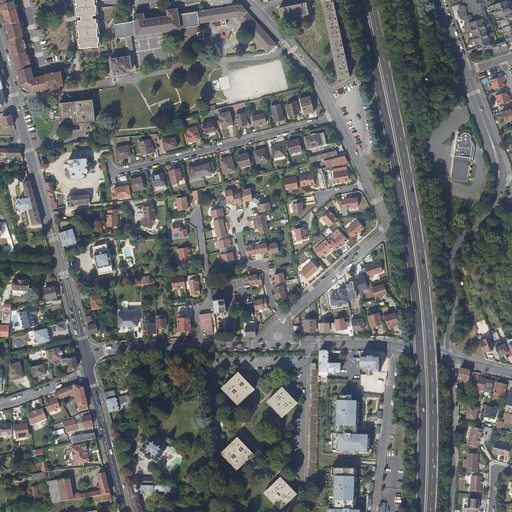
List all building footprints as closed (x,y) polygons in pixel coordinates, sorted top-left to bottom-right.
[(24,88),(26,89),(31,93),(36,92),(37,93),(40,92),(40,89),(43,89),(43,92),(49,91),(48,90),(56,88),(56,86),(59,85),(59,88),(64,87),(64,82),(64,81),(62,74),(46,76),(46,78),(38,79),(37,81),(33,79),(34,78),(33,75),(32,69),(30,69),(28,62),(26,62),(25,59),(27,59),(26,54),(23,45),(21,46),(21,43),(23,42),(22,38),(24,37),(22,32),(19,32),(19,30),(22,29),(20,25),(18,25),(17,23),(20,22),(19,17),(16,18),(15,15),(18,14),(17,9),(14,10),(13,7),(16,7),(15,2),(13,2),(12,0),(0,0),(0,5),(1,6),(5,21),(3,21),(4,26),(6,25),(10,40),(8,41),(12,57),(13,57),(17,73),(18,72),(20,78),(22,78),(23,81),(21,81),(21,85),(23,84),(24,88)] [(75,0),(76,7),(74,7),(74,13),(76,13),(76,17),(80,17),(80,19),(80,21),(77,21),(77,25),(75,25),(75,31),(77,31),(78,39),(76,39),(76,45),(78,45),(78,49),(97,48),(97,44),(99,44),(99,38),(97,38),(96,30),(98,30),(98,24),(96,24),(96,20),(92,20),(92,16),(95,16),(95,12),(97,12),(97,6),(95,6),(94,0),(75,0)] [(206,0),(207,0),(206,1),(210,5),(215,5),(215,9),(223,7),(223,4),(231,2),(231,0),(174,0),(176,3),(195,0),(206,0)] [(347,76),(330,0),(319,0),(335,79),(347,76)] [(507,0),(500,3),(503,12),(504,12),(511,9),(511,5),(509,7),(507,0)] [(307,14),(305,2),(279,8),(281,19),(297,16),(307,14)] [(498,14),(503,12),(500,3),(494,5),(496,11),(491,13),(491,15),(498,14)] [(241,5),(223,7),(215,9),(197,12),(177,15),(176,10),(167,11),(168,17),(163,17),(163,14),(147,17),(148,20),(143,20),(142,16),(132,17),(133,22),(113,25),(115,38),(126,36),(130,35),(135,34),(135,35),(179,28),(180,27),(198,24),(198,23),(236,17),(267,52),(268,53),(277,46),(241,5)] [(495,24),(501,22),(507,21),(504,12),(503,12),(498,14),(500,20),(494,22),(495,24)] [(480,19),(475,21),(478,30),(485,28),(490,27),(489,24),(484,25),(482,19),(480,19)] [(503,32),(510,30),(511,30),(508,20),(507,21),(501,22),(503,29),(498,31),(499,33),(503,32)] [(475,21),(473,22),(466,24),(464,24),(466,31),(460,33),(461,36),(472,32),(478,30),(475,21)] [(485,28),(478,30),(481,39),(488,37),(493,36),(492,33),(487,34),(485,28)] [(475,42),(481,39),(478,30),(472,32),(474,39),(469,40),(470,43),(475,42)] [(501,43),(510,40),(511,40),(511,39),(511,35),(510,30),(503,32),(505,38),(500,40),(501,43)] [(132,69),(132,72),(136,71),(130,35),(126,36),(130,55),(132,69)] [(488,37),(481,39),(484,49),(487,48),(496,45),(495,42),(490,43),(488,37)] [(481,39),(475,42),(477,48),(467,51),(468,54),(484,49),(481,39)] [(501,43),(499,44),(501,53),(508,51),(506,44),(511,42),(510,40),(501,43)] [(499,44),(496,45),(487,48),(488,50),(493,48),(495,55),(501,53),(499,44)] [(132,69),(130,55),(110,59),(111,68),(112,68),(113,76),(127,73),(127,70),(132,69)] [(504,80),(503,76),(490,80),(492,90),(503,86),(504,86),(503,82),(502,80),(504,80)] [(507,96),(506,92),(505,92),(494,96),(497,105),(499,105),(510,101),(509,97),(507,98),(507,96)] [(314,111),(310,97),(300,99),(304,114),(314,111)] [(95,121),(94,100),(84,101),(80,102),(68,103),(68,102),(66,102),(66,103),(61,104),(62,112),(62,117),(62,118),(63,125),(80,123),(95,121)] [(299,113),(297,103),(287,105),(289,115),(294,114),(294,115),(296,115),(295,114),(299,113)] [(284,120),(280,105),(272,107),(275,122),(284,120)] [(504,122),(511,120),(508,110),(501,112),(504,122)] [(232,124),(229,112),(219,114),(222,127),(232,124)] [(248,125),(245,113),(236,115),(239,127),(248,125)] [(267,122),(265,113),(253,116),(255,125),(259,124),(263,123),(267,122)] [(13,124),(10,114),(1,117),(4,127),(13,124)] [(217,131),(214,121),(203,123),(205,134),(217,131)] [(200,139),(197,127),(187,129),(190,140),(196,139),(196,140),(200,139)] [(325,144),(322,132),(303,136),(306,148),(325,144)] [(468,133),(464,132),(461,134),(461,136),(457,136),(451,179),(464,181),(467,179),(467,177),(471,174),(468,171),(472,169),(469,166),(472,163),(470,160),(470,159),(472,142),(471,140),(471,136),(468,133)] [(177,147),(175,137),(163,140),(165,150),(177,147)] [(302,150),(299,138),(287,141),(290,153),(302,150)] [(151,144),(150,139),(139,142),(142,155),(155,152),(153,144),(151,144)] [(285,155),(282,144),(270,147),(273,158),(285,155)] [(131,157),(128,146),(117,149),(119,158),(124,157),(125,158),(131,157)] [(19,149),(14,148),(0,148),(0,160),(7,161),(7,160),(23,160),(21,154),(20,150),(19,149)] [(268,161),(265,149),(254,151),(257,163),(268,161)] [(250,164),(247,153),(236,155),(239,167),(250,164)] [(310,162),(317,160),(325,158),(324,153),(309,157),(310,162)] [(326,158),(325,158),(317,160),(319,169),(321,168),(347,162),(343,153),(336,155),(326,158)] [(88,162),(87,157),(69,159),(69,163),(68,163),(68,169),(69,169),(70,175),(71,175),(71,179),(86,178),(85,174),(89,173),(88,162)] [(223,173),(232,171),(234,170),(232,164),(231,157),(220,159),(223,173)] [(212,161),(200,164),(203,175),(215,172),(212,161)] [(203,175),(200,164),(188,167),(190,178),(203,175)] [(182,179),(180,168),(169,171),(172,185),(177,184),(176,180),(182,179)] [(349,180),(347,170),(333,172),(335,183),(349,180)] [(165,184),(162,172),(151,174),(153,186),(161,184),(161,185),(165,184)] [(315,184),(313,173),(299,175),(301,185),(309,183),(310,185),(315,184)] [(17,204),(18,207),(20,208),(21,208),(22,210),(28,209),(33,224),(41,223),(37,207),(34,199),(29,181),(27,175),(24,176),(25,181),(23,182),(26,196),(19,198),(19,200),(18,203),(17,204)] [(298,188),(296,176),(284,179),(286,189),(295,187),(295,188),(298,188)] [(144,188),(141,177),(130,179),(133,191),(144,188)] [(48,194),(53,194),(53,182),(45,183),(48,194)] [(127,196),(125,186),(114,188),(115,196),(113,196),(113,199),(127,196)] [(243,189),(243,192),(245,200),(245,201),(252,199),(252,201),(254,203),(259,195),(256,193),(251,194),(250,187),(243,189)] [(234,201),(233,194),(232,189),(224,191),(225,196),(220,197),(217,200),(225,205),(227,202),(234,201)] [(245,200),(243,192),(233,194),(234,201),(235,205),(243,203),(242,201),(245,200)] [(89,198),(88,194),(74,196),(74,195),(67,196),(68,202),(66,202),(66,207),(92,204),(91,198),(89,198)] [(259,195),(254,203),(257,205),(259,211),(270,209),(269,202),(263,203),(262,197),(259,195)] [(189,209),(188,196),(177,197),(179,210),(189,209)] [(358,206),(357,197),(345,198),(345,200),(340,200),(341,208),(358,206)] [(300,201),(299,198),(292,199),(293,203),(292,203),(293,212),(303,211),(301,201),(300,201)] [(225,205),(217,200),(215,204),(216,208),(211,210),(212,217),(224,214),(222,207),(223,207),(225,205)] [(156,219),(155,206),(144,206),(145,217),(142,224),(151,229),(156,219)] [(118,213),(118,208),(107,209),(107,214),(106,214),(107,226),(118,225),(117,213),(118,213)] [(338,219),(331,210),(323,217),(330,226),(337,220),(338,219)] [(254,225),(266,222),(264,213),(255,215),(256,220),(253,221),(254,225)] [(216,229),(228,226),(227,222),(224,223),(223,218),(214,220),(216,229)] [(364,227),(358,220),(345,230),(351,237),(354,234),(355,235),(358,232),(360,230),(360,231),(364,227)] [(268,231),(266,222),(254,225),(254,229),(258,228),(259,233),(264,232),(268,231)] [(181,226),(181,223),(173,224),(173,225),(172,225),(173,231),(174,231),(174,232),(178,231),(181,233),(181,237),(188,236),(187,228),(185,229),(181,226)] [(228,226),(216,229),(218,237),(227,235),(226,231),(229,230),(228,226)] [(307,231),(306,227),(294,229),(297,245),(308,243),(306,235),(305,231),(307,231)] [(330,243),(333,246),(336,249),(348,239),(338,228),(326,238),(327,240),(330,243)] [(77,242),(73,229),(59,233),(63,246),(77,242)] [(259,237),(258,233),(253,234),(252,229),(248,231),(250,239),(259,237)] [(223,247),(224,250),(233,248),(231,237),(218,240),(220,248),(223,247)] [(330,250),(333,246),(330,243),(327,240),(315,251),(321,257),(324,254),(326,256),(329,253),(328,251),(330,250)] [(267,245),(268,252),(269,254),(279,251),(276,241),(270,242),(270,244),(267,245)] [(261,254),(268,252),(267,245),(266,242),(256,244),(258,253),(261,252),(261,254)] [(108,250),(106,243),(93,246),(94,253),(97,267),(98,267),(99,274),(112,271),(111,265),(112,264),(109,250),(108,250)] [(248,255),(258,253),(256,244),(253,245),(253,243),(245,244),(248,255)] [(191,251),(191,247),(178,248),(178,252),(180,252),(181,263),(192,262),(191,255),(190,255),(189,251),(191,251)] [(233,248),(224,250),(225,253),(221,254),(223,261),(235,259),(233,248)] [(300,265),(303,268),(310,261),(308,259),(300,265)] [(319,267),(313,261),(302,271),(308,278),(319,267)] [(364,268),(367,274),(367,277),(382,271),(379,261),(368,265),(367,264),(363,266),(364,268)] [(272,279),(273,283),(281,281),(286,281),(284,271),(274,273),(275,279),(272,279)] [(198,279),(197,274),(188,275),(189,280),(190,280),(192,294),(195,294),(195,295),(196,296),(199,296),(200,295),(200,293),(201,293),(200,288),(199,288),(199,284),(199,283),(199,280),(198,279)] [(257,275),(257,274),(249,275),(250,285),(259,283),(259,284),(262,283),(260,274),(257,275)] [(185,286),(184,276),(172,278),(172,287),(177,286),(177,287),(181,287),(181,286),(185,286)] [(29,280),(12,279),(11,289),(28,290),(29,280)] [(281,281),(273,283),(275,293),(285,291),(284,285),(282,285),(281,281)] [(56,297),(53,286),(44,289),(47,300),(56,297)] [(372,290),(375,299),(387,295),(384,286),(372,290)] [(214,312),(214,313),(227,312),(225,297),(218,298),(217,289),(211,290),(214,312)] [(90,296),(89,291),(79,293),(80,298),(89,296),(91,309),(101,307),(99,294),(90,296)] [(268,307),(266,298),(254,300),(255,304),(256,310),(268,307)] [(10,305),(4,304),(2,325),(0,324),(0,336),(7,337),(10,310),(10,305)] [(37,313),(34,304),(18,308),(23,327),(36,324),(33,314),(37,313)] [(214,316),(214,313),(214,312),(198,315),(200,331),(212,329),(211,316),(214,316)] [(136,326),(135,313),(118,314),(118,326),(136,326)] [(381,324),(379,313),(374,314),(368,316),(370,326),(381,324)] [(398,322),(394,313),(384,317),(388,326),(398,322)] [(156,324),(156,328),(166,327),(166,319),(160,319),(160,315),(156,315),(156,324)] [(182,318),(182,315),(178,315),(178,331),(181,330),(182,330),(185,330),(186,330),(190,330),(190,318),(182,318)] [(90,321),(89,316),(85,317),(89,334),(97,332),(95,323),(94,324),(93,320),(90,321)] [(217,332),(227,331),(226,317),(217,317),(217,332)] [(343,322),(342,318),(334,319),(334,322),(331,323),(332,331),(346,329),(345,321),(343,322)] [(315,319),(304,319),(304,330),(315,330),(315,319)] [(363,329),(361,319),(350,321),(352,331),(363,329)] [(156,332),(156,328),(156,324),(149,324),(149,321),(144,321),(144,328),(144,334),(152,334),(152,332),(156,332)] [(256,336),(253,321),(243,323),(245,331),(242,332),(242,336),(256,336)] [(64,323),(57,325),(58,332),(66,330),(64,323)] [(328,323),(318,323),(319,332),(328,332),(328,323)] [(48,334),(46,327),(34,330),(35,335),(37,344),(51,341),(50,340),(50,338),(49,334),(48,334)] [(482,340),(477,329),(474,330),(483,352),(487,350),(488,351),(493,349),(488,337),(484,339),(483,339),(482,340)] [(501,345),(496,332),(490,334),(498,356),(508,352),(505,346),(505,344),(501,345)] [(60,358),(62,358),(61,353),(63,352),(62,349),(60,350),(59,346),(45,349),(47,356),(49,356),(50,361),(60,358)] [(327,373),(327,364),(327,351),(319,351),(318,356),(318,369),(318,372),(320,372),(327,373)] [(67,358),(68,358),(68,356),(62,358),(60,358),(62,365),(68,364),(67,358)] [(67,358),(68,364),(69,368),(77,366),(75,356),(68,358),(67,358)] [(369,370),(372,370),(372,357),(366,357),(366,358),(360,358),(360,365),(360,368),(368,368),(368,369),(368,370),(369,370)] [(105,367),(103,359),(101,359),(97,367),(97,369),(105,367)] [(22,373),(19,360),(10,363),(11,367),(10,368),(12,376),(22,373)] [(150,363),(150,360),(137,360),(137,364),(136,364),(136,370),(152,369),(151,363),(150,363)] [(45,373),(43,363),(30,366),(33,376),(45,373)] [(318,372),(318,369),(315,369),(315,364),(310,364),(306,486),(314,486),(317,418),(318,372)] [(327,364),(327,373),(332,373),(332,374),(335,374),(335,373),(340,373),(340,365),(327,364)] [(470,371),(459,368),(457,379),(467,381),(470,371)] [(253,389),(237,373),(221,389),(236,405),(253,389)] [(476,389),(483,390),(485,379),(478,378),(477,385),(476,389)] [(492,381),(485,379),(483,390),(483,391),(490,393),(492,387),(491,387),(492,381)] [(505,385),(496,382),(494,393),(503,395),(505,385)] [(107,392),(105,383),(101,384),(109,413),(119,411),(118,405),(122,404),(122,403),(126,402),(128,408),(134,407),(131,394),(116,398),(114,390),(107,392)] [(83,387),(73,386),(58,391),(60,398),(75,393),(79,409),(88,407),(83,387)] [(297,403),(283,389),(268,403),(282,418),(297,403)] [(351,396),(340,396),(340,401),(336,401),(335,434),(332,434),(331,451),(336,451),(336,452),(354,453),(354,455),(355,455),(355,453),(367,453),(367,449),(366,448),(367,439),(368,435),(355,434),(356,431),(354,431),(354,426),(356,426),(357,402),(350,402),(351,396)] [(60,408),(56,397),(51,399),(51,400),(44,402),(44,404),(47,413),(60,408)] [(477,408),(468,405),(464,418),(474,421),(477,408)] [(496,409),(486,406),(483,418),(494,420),(496,409)] [(47,418),(42,408),(37,410),(32,412),(33,412),(28,414),(30,426),(45,419),(47,418)] [(90,415),(81,417),(71,420),(64,422),(66,431),(92,425),(90,415)] [(28,436),(26,424),(13,426),(16,438),(28,436)] [(0,435),(11,435),(11,425),(3,426),(0,426),(0,435)] [(480,430),(472,427),(467,446),(475,448),(476,444),(477,445),(478,440),(479,436),(480,430)] [(95,437),(94,433),(70,438),(71,442),(95,437)] [(157,437),(152,433),(140,451),(146,455),(145,457),(150,460),(151,458),(157,462),(169,444),(163,441),(164,440),(157,436),(157,437)] [(252,455),(236,438),(220,454),(236,470),(252,455)] [(86,449),(85,443),(70,446),(74,464),(83,462),(89,461),(88,455),(86,456),(84,449),(86,449)] [(509,447),(493,443),(491,453),(507,457),(509,447)] [(477,454),(466,454),(465,473),(475,474),(477,454)] [(354,469),(331,468),(331,476),(333,476),(332,501),(333,501),(333,508),(328,508),(327,511),(359,511),(359,509),(352,509),(352,502),(353,502),(354,477),(354,469)] [(93,495),(109,492),(104,472),(96,473),(98,484),(95,485),(96,490),(79,493),(80,497),(93,495)] [(80,497),(79,493),(72,495),(68,476),(57,478),(61,500),(80,497)] [(480,477),(470,476),(469,491),(479,492),(480,485),(480,481),(480,477)] [(61,500),(57,478),(46,481),(49,502),(61,500)] [(139,478),(139,486),(156,486),(155,478),(139,478)] [(295,495),(280,478),(263,493),(279,510),(295,495)] [(156,486),(139,486),(127,486),(133,511),(141,511),(142,511),(138,496),(140,494),(139,492),(152,492),(153,491),(155,491),(157,492),(159,493),(160,491),(167,491),(167,493),(172,493),(172,486),(156,486)] [(109,492),(93,495),(94,501),(111,498),(109,492)] [(476,511),(477,500),(466,500),(465,511),(476,511)]
